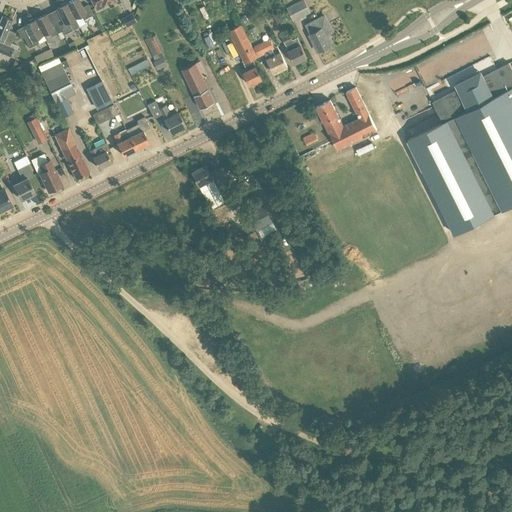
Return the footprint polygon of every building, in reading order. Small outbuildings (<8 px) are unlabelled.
[(88,4),(83,7),(79,0),(71,0),(67,2),(75,18),(81,15),(84,20),(94,14),(88,4)] [(92,0),(97,9),(104,5),(103,3),(109,0),(92,0)] [(304,0),(302,0),(287,8),(293,21),(310,12),(304,0)] [(75,18),(67,2),(66,3),(65,2),(60,4),(61,6),(57,8),(62,17),(56,20),(62,31),(71,26),(73,30),(79,27),(75,18)] [(280,12),(273,15),(277,24),(284,20),(280,12)] [(62,31),(56,20),(51,23),(46,14),(35,19),(43,35),(49,32),(52,36),(58,33),(62,31)] [(133,14),(123,19),(126,26),(136,21),(133,14)] [(2,15),(0,19),(0,52),(1,53),(16,59),(20,50),(14,47),(3,43),(13,20),(2,15)] [(29,48),(40,42),(37,38),(43,35),(35,19),(34,20),(33,18),(28,21),(29,22),(25,24),(30,34),(24,37),(29,48)] [(319,19),(305,26),(319,51),(332,44),(319,19)] [(242,24),(231,30),(246,62),(244,62),(248,70),(243,72),(249,85),(263,78),(253,58),(258,56),(242,24)] [(10,45),(16,33),(9,30),(4,42),(10,45)] [(301,44),(298,37),(292,40),(290,34),(288,32),(281,35),(286,45),(286,44),(289,50),(288,51),(294,63),(307,57),(301,44)] [(145,39),(155,61),(164,57),(162,52),(158,53),(150,37),(145,39)] [(272,50),(274,49),(269,40),(255,46),(260,56),(264,53),(267,59),(268,59),(274,73),(287,66),(281,53),(275,56),(272,50)] [(51,50),(35,57),(38,63),(53,55),(51,50)] [(38,66),(41,72),(55,102),(63,117),(74,112),(66,97),(76,93),(63,68),(61,62),(58,57),(38,66)] [(148,57),(128,67),(131,73),(151,63),(148,57)] [(168,65),(164,57),(155,61),(154,61),(158,70),(168,65)] [(66,59),(61,62),(63,68),(69,65),(66,59)] [(200,60),(182,69),(195,95),(206,89),(200,78),(207,75),(200,60)] [(511,67),(509,62),(497,68),(489,72),(491,74),(483,78),(481,74),(458,86),(460,90),(453,93),(452,91),(433,101),(443,122),(408,140),(455,233),(495,213),(494,213),(503,209),(511,204),(511,67)] [(102,80),(86,88),(97,109),(113,101),(102,80)] [(324,122),(337,148),(358,137),(377,128),(364,102),(356,87),(347,91),(360,118),(343,126),(330,99),(316,106),(320,113),(317,114),(316,116),(315,118),(317,122),(319,123),(322,123),(324,122)] [(215,101),(208,88),(206,89),(195,95),(201,108),(215,101)] [(177,112),(170,116),(164,105),(158,108),(154,101),(147,105),(154,118),(161,115),(170,132),(185,125),(177,112)] [(94,114),(93,114),(97,125),(115,116),(118,121),(121,120),(114,104),(111,105),(94,114)] [(36,117),(28,121),(39,143),(47,139),(36,117)] [(144,117),(137,120),(138,123),(126,129),(136,149),(149,142),(143,131),(150,127),(144,117)] [(68,128),(55,134),(76,178),(89,172),(68,128)] [(126,129),(119,132),(119,133),(114,135),(117,142),(123,155),(136,149),(126,129)] [(314,132),(304,138),(308,146),(318,140),(314,132)] [(106,151),(110,149),(106,142),(96,147),(90,150),(98,168),(111,161),(106,151)] [(3,155),(0,156),(0,168),(3,175),(11,171),(3,155)] [(43,171),(40,172),(49,191),(62,185),(50,159),(39,164),(43,171)] [(28,163),(17,169),(22,179),(13,184),(21,199),(35,192),(28,178),(33,175),(34,175),(28,163)] [(212,178),(220,175),(217,169),(210,173),(206,165),(193,171),(200,185),(205,182),(210,191),(205,194),(208,201),(211,199),(213,203),(222,198),(212,178)] [(0,182),(0,209),(12,204),(4,188),(3,189),(0,182)] [(252,223),(256,230),(257,231),(259,230),(273,223),(269,214),(262,217),(252,223)]
